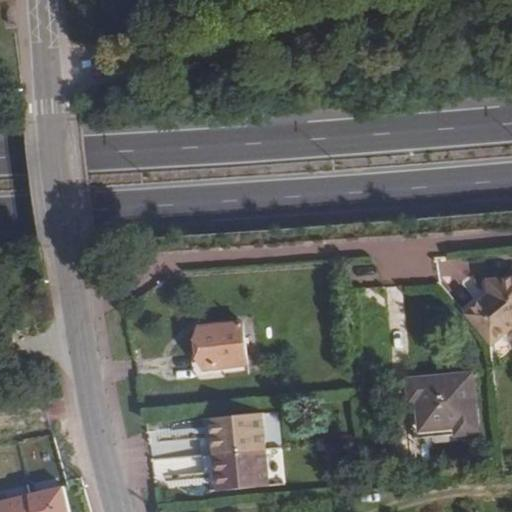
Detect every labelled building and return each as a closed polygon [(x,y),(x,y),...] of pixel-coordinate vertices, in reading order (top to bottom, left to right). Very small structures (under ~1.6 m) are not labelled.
[(492,293),(465,315),(491,347),(511,329),(511,276),(491,279),(492,293)] [(201,371),(248,365),(243,323),(201,328),(204,354),(195,356),(197,371),(201,371)] [(249,374),(248,365),(201,371),(202,380),(249,374)] [(457,435),(414,440),(417,470),(479,464),(476,434),(480,434),(474,375),(408,381),(410,403),(419,402),(422,431),(456,428),(457,435)] [(414,440),(457,435),(456,428),(422,431),(419,402),(410,403),(414,440)] [(219,453),(271,447),(268,412),(215,417),(219,453)] [(275,484),(271,447),(219,453),(222,490),(275,484)] [(69,511),(62,481),(28,489),(33,511),(69,511)] [(33,511),(28,489),(0,495),(0,511),(33,511)]
